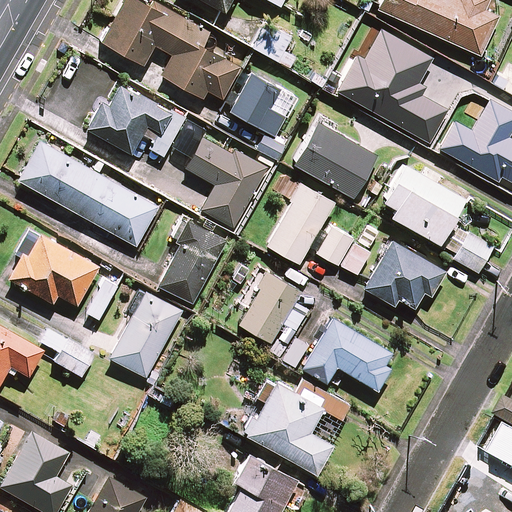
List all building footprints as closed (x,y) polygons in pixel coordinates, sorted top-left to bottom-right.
[(201,46),(210,30),(154,0),(123,0),(101,41),(143,64),(154,44),(171,54),(160,74),(202,97),(206,90),(222,99),(239,67),(201,46)] [(202,0),(224,12),(230,0),(268,0),(279,6),(282,0),(202,0)] [(381,0),(378,10),(480,55),(497,16),(483,10),(487,0),(381,0)] [(290,37),(261,21),(248,45),(289,67),(294,57),(282,51),(290,37)] [(428,142),(446,110),(422,96),(427,86),(418,81),(432,57),(380,28),(363,56),(357,53),(336,90),(428,142)] [(279,88),(250,72),(229,111),(274,135),(284,116),(269,107),(279,88)] [(188,156),(203,129),(119,82),(107,103),(101,99),(85,127),(130,153),(142,133),(154,140),(149,148),(163,156),(169,145),(188,156)] [(511,127),(511,111),(488,99),(471,130),(453,120),(438,148),(498,181),(500,176),(511,181),(511,139),(507,137),(511,127)] [(376,155),(317,121),(293,163),(352,197),(376,155)] [(285,145),(265,133),(255,148),(275,160),(285,145)] [(72,154),(42,137),(18,180),(135,246),(157,207),(70,158),(72,154)] [(230,153),(201,137),(185,167),(214,184),(200,210),(233,228),(266,167),(233,149),(230,153)] [(435,182),(439,175),(424,166),(420,173),(403,163),(382,200),(395,207),(390,215),(438,243),(464,198),(435,182)] [(333,202),(301,184),(266,244),(297,263),(333,202)] [(225,241),(183,218),(172,239),(180,243),(158,285),(192,303),(225,241)] [(339,266),(354,238),(331,225),(316,253),(339,266)] [(492,246),(469,233),(454,259),(477,272),(492,246)] [(98,267),(40,234),(28,255),(23,253),(9,278),(52,302),(57,294),(76,305),(98,267)] [(354,238),(339,266),(356,275),(371,247),(354,238)] [(444,271),(391,240),(363,287),(394,305),(398,297),(414,307),(423,292),(429,296),(444,271)] [(300,290),(267,272),(238,324),(270,342),(274,334),(288,342),(304,313),(291,306),(300,290)] [(98,318),(116,286),(102,278),(84,311),(98,318)] [(181,311),(145,291),(109,356),(145,376),(181,311)] [(391,352),(331,316),(301,368),(325,382),(335,365),(376,390),(390,367),(384,363),(391,352)] [(41,351),(0,329),(0,380),(6,369),(26,379),(41,351)] [(92,356),(44,329),(37,342),(58,354),(52,363),(79,378),(92,356)] [(292,390),(275,381),(273,384),(264,379),(254,395),(263,400),(245,434),(315,473),(331,444),(309,431),(320,412),(339,423),(350,404),(300,376),(292,390)] [(511,392),(498,419),(511,426),(511,392)] [(511,433),(504,430),(491,455),(511,466),(511,433)] [(66,454),(28,433),(0,482),(0,488),(43,511),(55,511),(70,486),(53,477),(66,454)] [(308,488),(248,455),(235,479),(242,482),(225,511),(278,511),(283,503),(295,510),(308,488)] [(135,511),(143,498),(105,477),(84,511),(135,511)]
